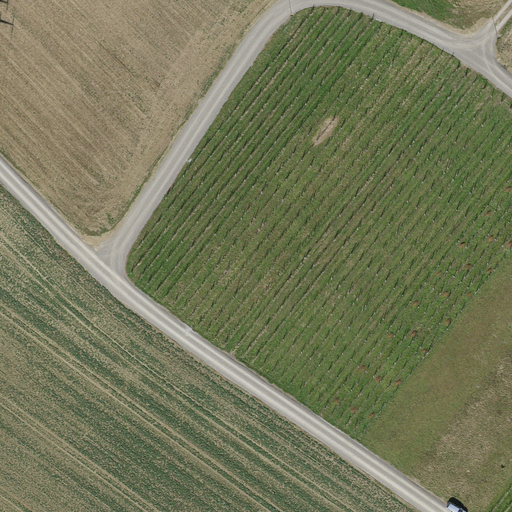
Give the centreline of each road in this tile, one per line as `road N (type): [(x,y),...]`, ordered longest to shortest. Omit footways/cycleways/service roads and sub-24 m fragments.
road 1 (track): [(0,164),(105,269),(442,511)]
road 2 (track): [(105,269),(240,44),(306,0)]
